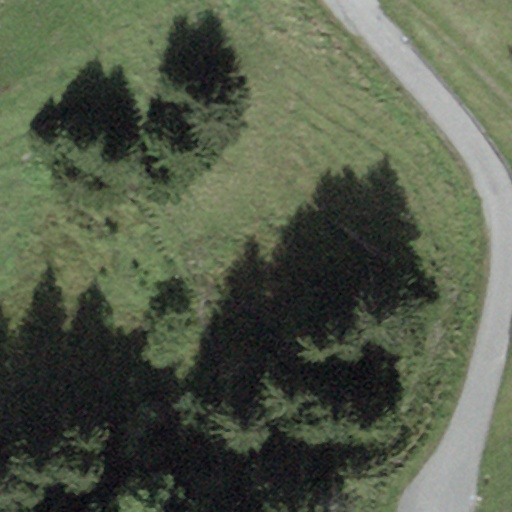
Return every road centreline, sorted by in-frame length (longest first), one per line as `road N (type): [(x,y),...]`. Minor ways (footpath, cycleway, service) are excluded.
road 1 (track): [(356,0),(462,138),(503,240),(444,511)]
road 2 (track): [(408,0),(445,24),(511,92)]
